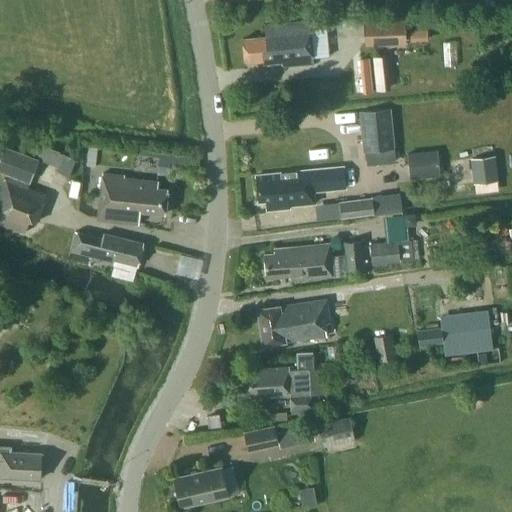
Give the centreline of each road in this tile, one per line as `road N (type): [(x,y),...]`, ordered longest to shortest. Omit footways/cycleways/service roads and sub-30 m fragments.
road 1 (tertiary): [(129,511),(128,487),(189,361),(217,243),(213,109),(192,0)]
road 2 (residential): [(52,511),(53,445),(0,432)]
